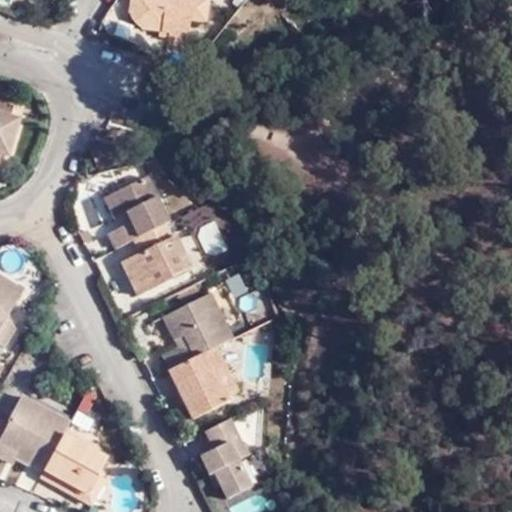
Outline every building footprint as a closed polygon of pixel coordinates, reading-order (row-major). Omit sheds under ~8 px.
[(172,46),(190,50),(194,27),(209,28),(212,5),(176,0),(137,0),(134,19),(135,26),(139,31),(147,35),(172,40),(172,46)] [(0,171),(1,172),(6,158),(15,161),(22,139),(13,135),(17,120),(0,115),(0,171)] [(27,123),(17,120),(13,135),(22,139),(27,123)] [(96,156),(104,176),(121,168),(113,149),(96,156)] [(10,175),(15,161),(6,158),(1,172),(10,175)] [(139,243),(145,240),(169,229),(173,227),(150,182),(117,199),(127,220),(133,217),(137,214),(142,223),(137,225),(113,238),(120,254),(139,243)] [(119,223),(127,220),(117,199),(110,202),(119,223)] [(133,217),(137,225),(142,223),(137,214),(133,217)] [(169,229),(145,240),(153,256),(146,259),(129,269),(145,303),(179,287),(177,282),(195,274),(180,240),(176,242),(169,229)] [(139,243),(146,259),(153,256),(145,240),(139,243)] [(0,345),(1,344),(13,350),(24,329),(20,327),(15,315),(28,290),(0,276),(0,295),(1,296),(0,298),(0,345)] [(167,361),(173,374),(176,373),(182,369),(221,350),(236,343),(214,299),(168,323),(178,346),(189,341),(193,350),(192,350),(182,354),(167,361)] [(178,346),(182,354),(192,350),(193,350),(189,341),(178,346)] [(230,370),(221,350),(182,369),(190,385),(185,390),(185,393),(182,396),(188,409),(194,409),(201,424),(235,407),(232,403),(220,375),(230,370)] [(182,369),(176,373),(185,390),(190,385),(182,369)] [(244,398),(230,370),(220,375),(232,403),(244,398)] [(18,460),(47,475),(71,431),(74,424),(24,398),(2,446),(21,455),(20,455),(18,460)] [(237,422),(211,436),(220,455),(208,461),(216,479),(224,477),(229,490),(235,504),(258,492),(246,465),(254,460),(237,422)] [(47,475),(45,479),(88,503),(102,476),(112,459),(99,451),(97,446),(71,431),(47,475)] [(0,458),(15,465),(18,460),(20,455),(21,455),(2,446),(0,449),(0,458)] [(108,479),(102,476),(88,503),(95,507),(108,479)] [(224,477),(216,479),(223,493),(229,490),(224,477)]
